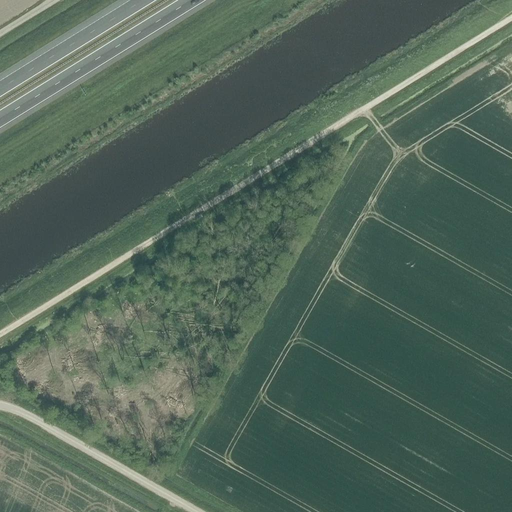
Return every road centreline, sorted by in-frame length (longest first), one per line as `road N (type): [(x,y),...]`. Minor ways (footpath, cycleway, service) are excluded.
road 1 (unclassified): [(0,334),(511,18)]
road 2 (motorway): [(0,117),(190,0)]
road 3 (unclassified): [(196,511),(0,405)]
road 4 (motorway): [(145,0),(0,90)]
